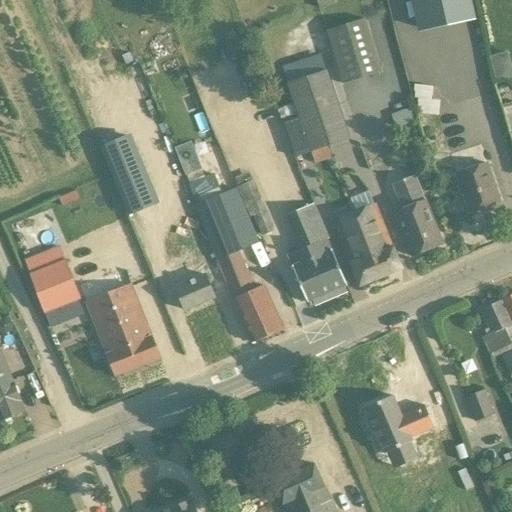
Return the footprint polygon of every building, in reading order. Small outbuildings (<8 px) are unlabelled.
[(316,0),(319,9),(335,3),(333,0),(316,0)] [(466,0),(414,0),(422,37),(472,26),(466,0)] [(364,18),(326,29),(343,83),(381,71),(364,18)] [(511,63),(509,49),(490,54),(495,79),(511,75),(511,63)] [(292,64),(297,77),(325,66),(320,53),(292,64)] [(325,69),(306,76),(329,144),(325,146),(326,146),(349,138),(325,69)] [(329,144),(306,76),(287,82),(310,151),(326,146),(325,146),(329,144)] [(417,121),(440,122),(440,97),(432,97),(433,83),(418,82),(417,121)] [(511,107),(503,111),(505,118),(511,116),(511,107)] [(413,123),(408,110),(392,116),(397,129),(413,123)] [(98,145),(126,213),(157,201),(128,133),(98,145)] [(191,143),(176,149),(175,150),(185,176),(201,170),(191,143)] [(487,163),(455,173),(469,214),(500,204),(487,163)] [(236,187),(258,242),(259,242),(249,217),(253,216),(261,236),(275,231),(253,180),(252,180),(249,172),(234,178),(237,186),(236,187)] [(206,228),(217,259),(258,242),(236,187),(236,188),(222,194),(213,174),(188,185),(197,204),(196,204),(203,221),(206,228)] [(397,210),(393,212),(411,256),(442,244),(414,175),(391,184),(398,201),(394,203),(397,210)] [(347,284),(327,239),(328,238),(313,203),(285,215),(300,249),(286,255),(306,301),(347,284)] [(369,257),(377,279),(401,269),(375,203),(356,211),(368,241),(361,244),(366,258),(369,257)] [(359,286),(377,279),(369,257),(366,258),(361,244),(368,241),(356,211),(333,220),(359,286)] [(67,259),(65,260),(60,247),(25,259),(43,314),(81,301),(67,259)] [(254,290),(238,251),(217,260),(234,299),(232,300),(250,341),(283,328),(265,286),(254,290)] [(185,269),(178,272),(183,285),(175,288),(184,310),(214,297),(205,275),(190,281),(185,269)] [(115,375),(160,357),(131,285),(86,302),(115,375)] [(490,354),(511,344),(509,339),(511,337),(511,313),(505,298),(480,310),(491,333),(482,337),(490,354)] [(0,319),(0,329),(3,332),(10,329),(11,322),(5,317),(0,319)] [(511,352),(503,356),(511,376),(511,352)] [(0,421),(25,411),(12,378),(6,380),(0,363),(0,421)] [(494,413),(485,388),(464,397),(474,422),(494,413)] [(394,395),(366,408),(386,454),(391,452),(397,467),(418,458),(411,443),(415,442),(413,437),(437,428),(427,406),(403,416),(394,395)] [(336,511),(314,464),(271,483),(284,511),(336,511)] [(195,511),(190,496),(169,504),(171,511),(195,511)]
